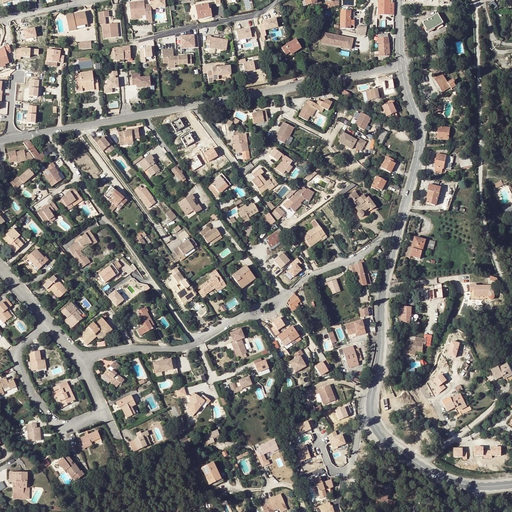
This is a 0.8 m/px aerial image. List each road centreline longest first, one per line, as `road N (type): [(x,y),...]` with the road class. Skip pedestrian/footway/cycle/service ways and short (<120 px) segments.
road 1 (tertiary): [(0,139),(399,66)]
road 2 (unknown): [(76,175),(195,342)]
road 3 (tertiary): [(373,417),(382,294),(398,229)]
road 4 (residential): [(102,409),(61,424),(30,392),(17,351),(50,323)]
road 5 (residential): [(242,316),(179,349),(128,348),(80,360)]
road 6 (residential): [(138,42),(281,0)]
road 7 (tertiary): [(398,229),(419,149),(410,104)]
road 8 (residential): [(287,293),(398,229)]
road 9 (tertiary): [(472,484),(425,468),(373,417)]
road 10 (residential): [(316,431),(328,466),(340,471),(350,465),(361,422),(373,417)]
